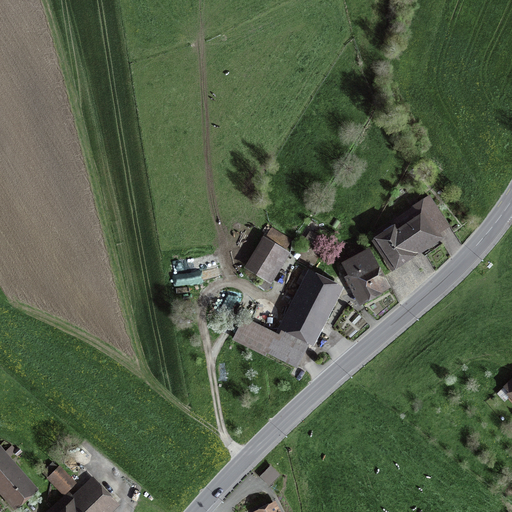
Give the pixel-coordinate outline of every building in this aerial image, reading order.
[(434,233),(448,224),(429,195),(414,205),(416,208),(382,230),(386,236),(377,242),(392,264),(435,236),(434,233)] [(265,278),(287,241),(268,229),(245,266),(265,278)] [(386,286),(369,252),(345,264),(363,298),(386,286)] [(294,366),(335,286),(308,272),(293,301),(300,305),(282,341),(274,337),(274,336),(244,321),(234,340),(264,355),(266,352),(294,366)] [(0,489),(14,505),(32,490),(10,466),(12,464),(2,451),(0,452),(0,489)] [(43,473),(63,493),(74,482),(59,466),(57,469),(52,464),(43,473)] [(281,479),(271,469),(259,481),(269,490),(281,479)] [(105,511),(115,503),(93,480),(73,499),(67,492),(46,511),(105,511)]
